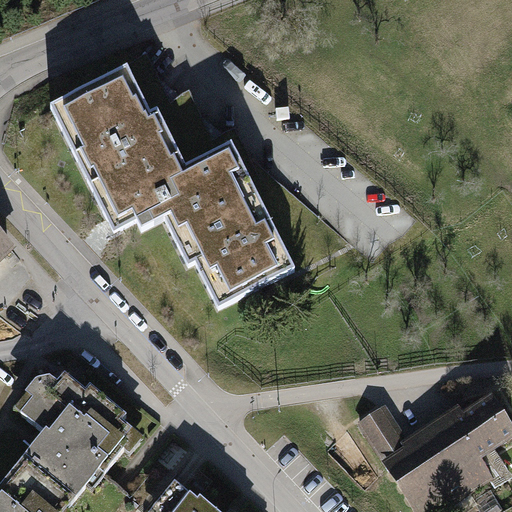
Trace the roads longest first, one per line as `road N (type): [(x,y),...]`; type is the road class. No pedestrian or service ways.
road 1 (residential): [(292,511),(95,299)]
road 2 (residential): [(178,0),(0,75)]
road 3 (residential): [(95,299),(0,192)]
